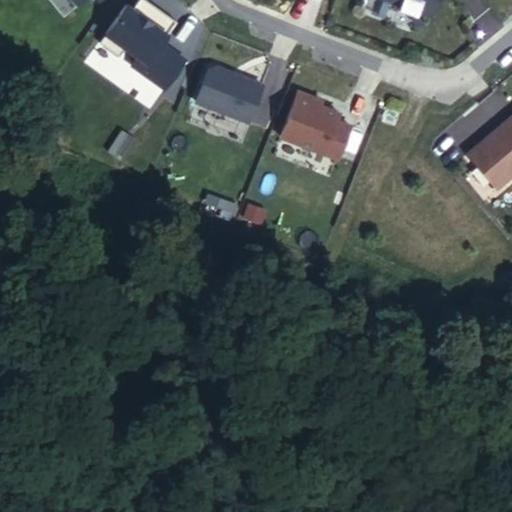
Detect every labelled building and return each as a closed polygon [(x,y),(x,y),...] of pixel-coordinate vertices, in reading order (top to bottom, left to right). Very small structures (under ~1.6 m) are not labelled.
[(179,20),(151,0),(138,0),(134,6),(128,2),(101,38),(120,53),(127,44),(139,53),(132,62),(165,86),(186,58),(163,40),(179,20)] [(389,0),(400,4),(398,9),(416,16),(418,11),(431,16),(437,0),(389,0)] [(247,121),(262,85),(245,78),(244,80),(233,76),(232,73),(214,66),(208,69),(196,101),(247,121)] [(337,158),(350,126),(336,120),(339,113),(320,105),(321,103),(313,100),(314,98),(298,91),(280,136),(337,158)] [(496,188),(511,174),(511,116),(493,132),(494,134),(484,143),(482,141),(467,153),(496,188)]
